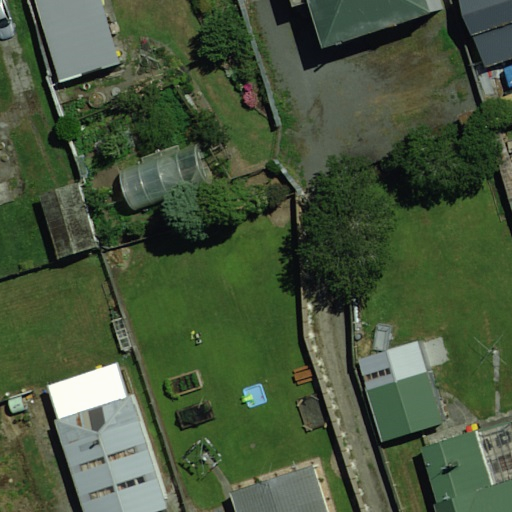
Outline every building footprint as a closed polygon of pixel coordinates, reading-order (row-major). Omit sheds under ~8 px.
[(35,0),(66,101),(139,78),(115,0),(35,0)] [(444,13),(439,0),(275,0),(295,61),(444,13)] [(511,0),(468,0),(492,78),(511,72),(511,0)] [(433,365),(372,383),(391,448),(451,431),(433,365)] [(179,511),(134,374),(58,399),(95,511),(179,511)] [(511,511),(511,431),(435,453),(451,511),(511,511)] [(333,511),(317,460),(232,486),(240,511),(333,511)]
